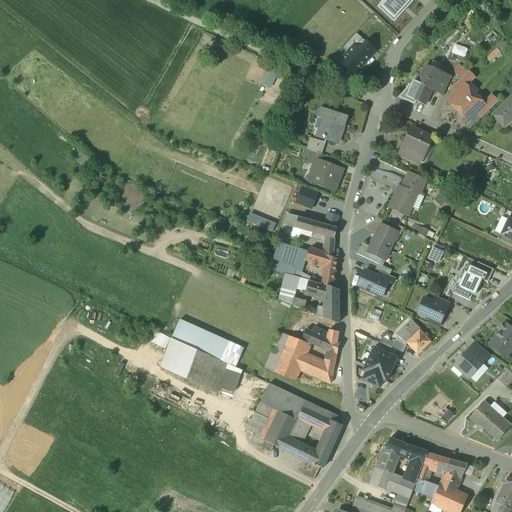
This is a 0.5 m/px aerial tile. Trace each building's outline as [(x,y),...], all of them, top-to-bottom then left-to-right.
[(382,0),(377,7),(394,22),(414,0),(382,0)] [(344,47),(349,52),(361,38),(356,34),(344,47)] [(339,62),(353,75),(375,51),(361,38),(349,52),(339,62)] [(455,45),(452,53),(465,57),(467,50),(455,45)] [(497,50),(489,57),(493,61),(500,54),(497,50)] [(444,75),(425,66),(418,83),(432,89),(432,90),(435,91),(441,77),(442,78),(444,75)] [(270,70),(264,85),(271,88),(277,73),(270,70)] [(468,72),(453,86),(457,91),(447,101),(457,112),(475,95),(467,87),(475,79),(468,72)] [(442,78),(441,77),(435,91),(443,95),(449,81),(442,78)] [(432,89),(418,83),(412,97),(416,99),(415,101),(425,105),(432,90),(432,89)] [(475,95),(457,112),(468,123),(479,113),(483,117),(498,102),(491,96),(483,104),(475,95)] [(511,97),(493,115),(504,128),(511,120),(511,97)] [(348,118),(320,109),(317,118),(323,120),(320,130),(325,141),(336,144),(341,130),(343,131),(348,118)] [(433,138),(414,129),(409,139),(407,138),(400,153),(421,163),(433,138)] [(325,145),(310,139),(306,149),(311,151),(321,155),(325,145)] [(321,155),(311,151),(309,157),(321,162),(323,156),(321,155)] [(321,162),(309,157),(306,163),(314,166),(308,182),(334,192),(342,170),(321,162)] [(425,180),(409,173),(402,188),(404,189),(402,194),(397,191),(389,208),(407,216),(417,195),(418,195),(425,180)] [(313,210),(319,192),(301,186),(295,204),(313,210)] [(250,213),(246,222),(273,232),(276,223),(250,213)] [(285,224),(296,227),(299,218),(288,215),(285,224)] [(299,218),(296,227),(295,228),(302,230),(305,231),(308,221),(299,218)] [(511,222),(508,220),(501,235),(511,240),(511,222)] [(336,227),(308,221),(305,231),(312,233),(326,236),(326,245),(334,248),(334,239),(336,227)] [(403,229),(387,221),(385,226),(393,230),(393,232),(396,234),(400,236),(403,229)] [(274,259),(290,267),(297,248),(301,234),(302,230),(295,228),(296,227),(285,224),(274,259)] [(382,225),(376,237),(375,236),(372,243),(374,244),(372,248),(370,253),(379,257),(383,256),(386,249),(389,251),(396,234),(393,232),(393,230),(385,226),(382,225)] [(435,234),(416,225),(413,231),(433,239),(435,234)] [(438,263),(444,248),(435,243),(428,258),(438,263)] [(372,248),(362,244),(357,255),(379,265),(383,256),(379,257),(370,253),(372,248)] [(334,248),(326,245),(323,248),(322,253),(325,254),(325,255),(333,258),(334,248)] [(308,252),(297,248),(290,267),(295,270),(302,273),(306,260),(308,252)] [(333,258),(325,255),(325,254),(322,253),(317,251),(309,249),(308,252),(306,260),(313,262),(312,265),(316,266),(317,264),(326,266),(322,285),(328,286),(332,288),(333,283),(334,282),(334,281),(333,280),(334,274),(335,274),(336,273),(335,272),(337,259),(333,258)] [(306,260),(302,273),(307,276),(312,265),(313,262),(306,260)] [(478,263),(472,275),(482,280),(488,283),(494,270),(478,263)] [(413,275),(408,268),(403,272),(407,279),(413,275)] [(295,270),(293,277),(299,278),(309,281),(310,277),(307,276),(302,273),(295,270)] [(377,277),(364,271),(357,285),(382,296),(388,283),(388,282),(377,277)] [(395,278),(379,271),(377,277),(388,282),(388,283),(392,284),(395,278)] [(475,296),(482,280),(472,275),(464,272),(461,279),(459,278),(452,293),(470,301),(472,295),(475,296)] [(293,277),(287,275),(280,300),(281,300),(291,305),(293,298),(299,278),(293,277)] [(322,285),(309,281),(306,294),(324,300),(328,286),(322,285)] [(332,288),(328,286),(324,300),(324,308),(339,310),(338,290),(332,288)] [(130,295),(123,291),(118,299),(125,303),(130,295)] [(449,303),(434,296),(431,301),(446,308),(449,303)] [(308,303),(293,298),(291,305),(303,310),(305,304),(308,305),(308,303)] [(431,301),(424,298),(417,312),(429,318),(440,323),(447,309),(446,308),(431,301)] [(291,305),(281,300),(276,310),(288,314),(289,312),(291,305)] [(303,310),(291,305),(289,312),(301,317),(303,310)] [(324,308),(318,306),(315,315),(317,316),(325,319),(324,308)] [(339,310),(324,308),(325,319),(339,324),(339,310)] [(315,315),(303,310),(301,317),(314,322),(317,316),(315,315)] [(440,323),(429,318),(427,323),(437,328),(440,323)] [(243,349),(179,321),(171,339),(227,365),(234,368),(243,349)] [(411,322),(398,335),(407,344),(420,331),(411,322)] [(511,348),(511,328),(503,322),(499,328),(501,330),(490,345),(506,357),(511,348)] [(328,334),(314,328),(312,333),(306,330),(303,337),(329,350),(337,354),(338,344),(336,344),(338,333),(329,330),(328,334)] [(166,348),(171,337),(153,330),(148,341),(166,348)] [(420,331),(407,344),(418,355),(431,342),(420,331)] [(289,336),(280,332),(275,342),(285,346),(289,336)] [(289,336),(285,346),(275,342),(265,368),(295,382),(299,370),(306,355),(310,344),(289,336)] [(394,344),(382,338),(380,343),(392,349),(394,344)] [(227,365),(171,339),(160,368),(217,394),(219,389),(227,365)] [(407,346),(396,341),(394,344),(392,349),(396,351),(403,354),(407,346)] [(380,343),(377,350),(393,357),(396,351),(380,343)] [(490,355),(477,344),(471,351),(483,362),(490,355)] [(374,348),(367,363),(390,374),(397,359),(393,357),(377,350),(374,348)] [(471,351),(469,349),(454,366),(468,379),(483,362),(471,351)] [(325,363),(306,355),(299,370),(330,384),(337,354),(329,350),(325,363)] [(386,382),(390,374),(367,363),(363,371),(366,373),(362,380),(379,388),(383,380),(386,382)] [(234,368),(227,365),(219,389),(232,394),(240,371),(242,372),(242,371),(234,368)] [(511,382),(511,373),(507,368),(497,378),(506,388),(511,382)] [(306,401),(269,384),(260,403),(278,412),(285,399),(303,407),(306,401)] [(303,407),(285,399),(278,412),(297,421),(298,418),(299,416),(302,408),(303,407)] [(334,415),(306,401),(303,407),(302,408),(331,421),(334,415)] [(510,426),(484,402),(471,417),(479,425),(480,423),(498,440),(510,426)] [(260,403),(247,431),(254,435),(264,441),(278,412),(260,403)] [(309,423),(327,431),(331,421),(302,408),(299,416),(298,418),(309,423)] [(273,446),(293,456),(298,445),(288,440),(297,421),(278,412),(264,441),(273,446)] [(342,419),(334,415),(331,421),(341,425),(342,419)] [(298,445),(309,423),(298,418),(297,421),(288,440),(298,445)] [(335,439),(341,425),(331,421),(327,431),(325,435),(335,439)] [(264,441),(254,435),(250,442),(270,452),(273,446),(264,441)] [(317,453),(312,465),(319,469),(322,470),(335,439),(325,435),(317,453)] [(408,446),(390,438),(386,448),(386,449),(399,453),(405,455),(408,446)] [(315,453),(298,445),(293,456),(302,460),(312,465),(317,453),(315,453)] [(427,453),(408,446),(405,455),(412,458),(411,461),(422,465),(422,466),(427,453)] [(399,453),(386,449),(386,448),(383,447),(368,484),(386,491),(386,490),(409,499),(415,484),(403,479),(392,475),(399,453)] [(450,460),(427,453),(422,466),(423,466),(417,480),(418,481),(426,483),(430,471),(436,473),(438,469),(445,471),(450,460)] [(312,465),(302,460),(296,473),(313,481),(319,469),(312,465)] [(411,461),(410,460),(403,479),(415,484),(422,465),(411,461)] [(467,465),(450,460),(445,471),(439,484),(456,491),(467,465)] [(511,481),(511,480),(506,478),(494,504),(500,507),(500,506),(511,481)] [(426,483),(418,481),(414,491),(433,497),(438,487),(426,483)] [(511,481),(500,506),(508,510),(509,510),(511,503),(511,481)] [(456,491),(439,484),(438,487),(433,497),(430,504),(448,511),(460,511),(468,497),(456,491)] [(387,511),(388,511),(355,499),(352,507),(365,511),(387,511)] [(407,506),(395,501),(393,506),(405,511),(407,506)]
